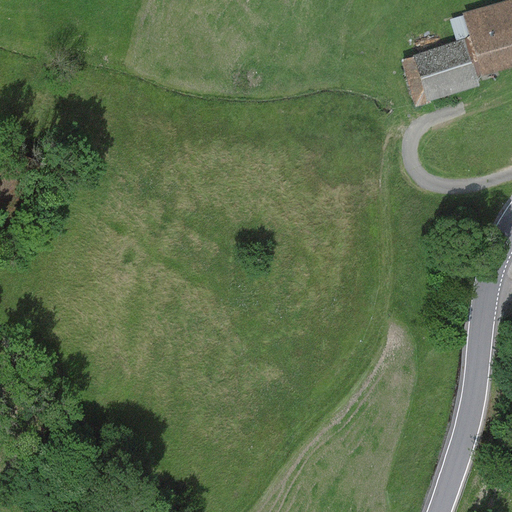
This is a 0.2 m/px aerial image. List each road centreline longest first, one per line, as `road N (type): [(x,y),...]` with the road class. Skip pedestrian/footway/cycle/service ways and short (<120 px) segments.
road 1 (track): [(226,511),(369,350),(391,285),(386,157),(397,128),(413,134)]
road 2 (tertiary): [(438,511),(469,419),(490,276),(511,224)]
